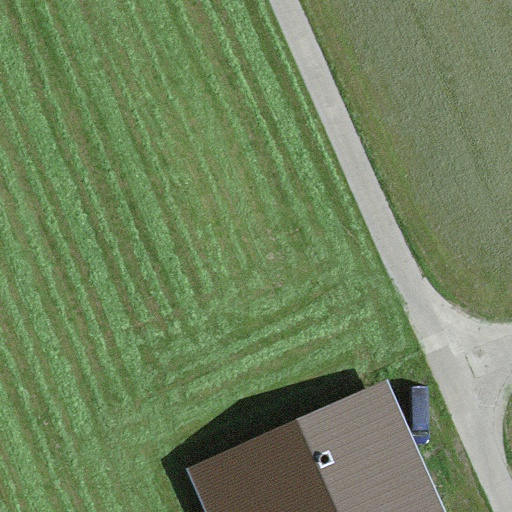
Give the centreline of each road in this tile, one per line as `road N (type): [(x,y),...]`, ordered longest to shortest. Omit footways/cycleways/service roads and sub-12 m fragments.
road 1 (track): [(306,0),(463,379),(511,360)]
road 2 (unclassified): [(463,379),(511,494)]
